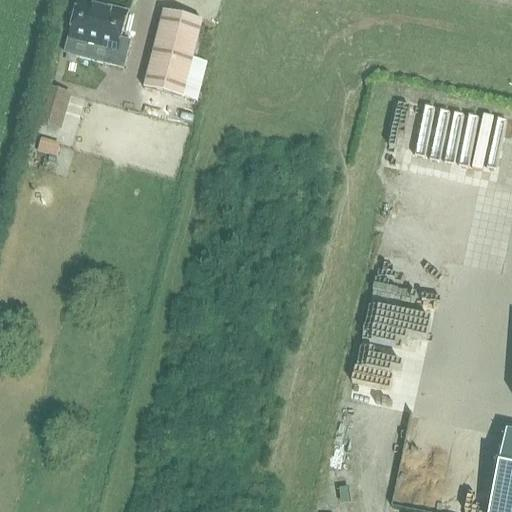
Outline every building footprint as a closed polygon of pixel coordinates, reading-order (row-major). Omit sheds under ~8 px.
[(79,3),(69,41),(107,51),(103,67),(122,72),(129,44),(121,42),(128,15),(79,3)] [(203,24),(164,14),(144,92),(183,101),(203,24)] [(61,133),(71,97),(47,90),(51,77),(43,75),(29,124),(61,133)] [(75,153),(168,173),(178,125),(94,106),(88,131),(80,130),(75,153)] [(41,143),(37,156),(55,161),(59,148),(41,143)] [(370,285),(360,340),(391,346),(401,291),(370,285)] [(405,409),(391,499),(417,504),(420,487),(433,489),(434,488),(455,492),(464,433),(489,437),(493,415),(471,411),(469,419),(405,409)] [(511,511),(511,433),(507,432),(490,511),(511,511)] [(335,500),(336,477),(323,477),(322,499),(335,500)]
